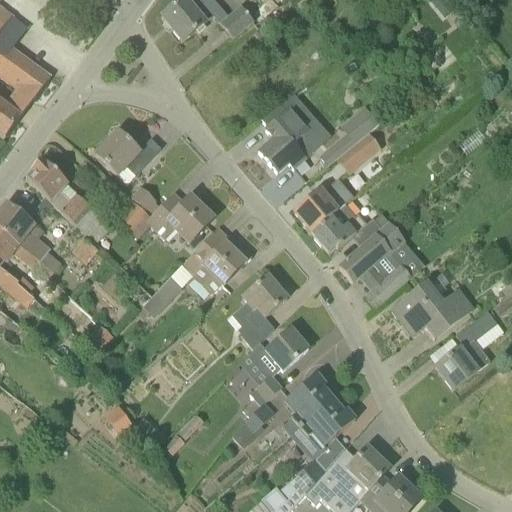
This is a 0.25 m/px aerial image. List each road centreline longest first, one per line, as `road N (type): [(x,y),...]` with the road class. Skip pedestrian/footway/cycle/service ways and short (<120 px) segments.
road 1 (residential): [(511,511),(419,455),(343,313),(178,111)]
road 2 (residential): [(50,115),(132,5)]
road 3 (residential): [(178,111),(149,99),(99,96),(50,115)]
